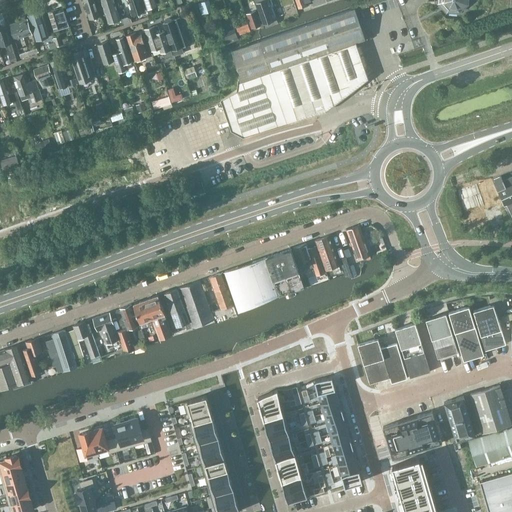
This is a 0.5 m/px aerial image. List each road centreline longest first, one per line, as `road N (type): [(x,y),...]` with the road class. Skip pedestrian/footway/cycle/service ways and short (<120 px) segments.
road 1 (residential): [(0,341),(362,213),(388,228),(408,286)]
road 2 (unclassified): [(391,102),(1,232)]
road 3 (primary): [(0,309),(299,204),(379,193)]
road 4 (primary): [(374,169),(0,299)]
road 5 (residential): [(27,426),(234,360),(332,318)]
road 6 (unclassified): [(511,370),(491,369),(360,409)]
road 7 (residential): [(250,511),(215,388)]
